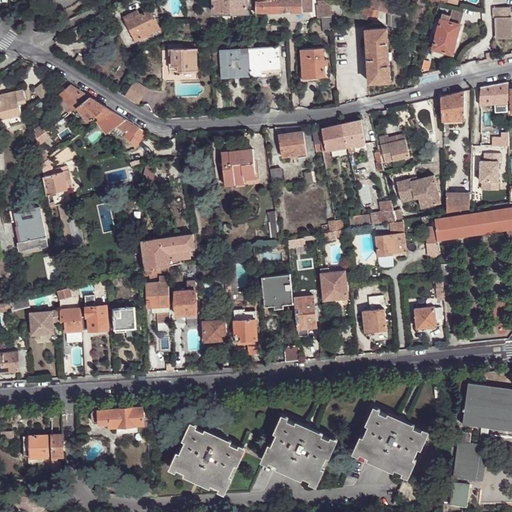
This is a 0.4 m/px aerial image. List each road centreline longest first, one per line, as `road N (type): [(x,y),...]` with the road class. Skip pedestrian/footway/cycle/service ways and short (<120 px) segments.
road 1 (residential): [(511,355),(0,395)]
road 2 (residential): [(26,48),(148,121),(172,126),(319,116),(511,69)]
road 3 (unknown): [(68,391),(76,485),(98,504),(380,489)]
